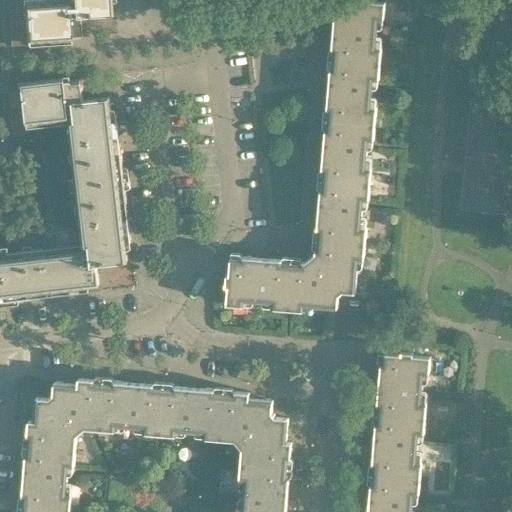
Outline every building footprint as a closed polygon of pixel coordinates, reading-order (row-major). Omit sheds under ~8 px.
[(64,0),(24,3),(23,0),(8,0),(12,46),(48,44),(48,38),(78,36),(77,15),(71,16),(71,4),(66,4),(65,0),(64,0)] [(70,0),(71,4),(71,16),(77,15),(109,13),(107,0),(70,0)] [(336,0),(332,59),(380,63),(381,46),(376,46),(377,29),(378,18),(383,19),(385,2),(367,1),(367,0),(336,0)] [(380,63),(332,59),(327,119),(375,123),(376,108),(370,107),(372,92),(373,80),(378,80),(380,63)] [(8,87),(14,136),(29,134),(28,127),(50,125),(49,120),(69,117),(68,109),(73,108),(84,107),(83,99),(81,79),(8,87)] [(116,157),(114,137),(109,97),(83,99),(84,107),(73,108),(77,141),(71,142),(74,171),(123,166),(122,156),(116,157)] [(375,123),(327,119),(322,179),(370,183),(371,168),(365,168),(367,145),(368,140),(373,141),(375,123)] [(127,199),(125,179),(123,166),(74,171),(81,225),(86,224),(90,253),(95,252),(96,264),(128,260),(126,240),(131,240),(128,217),(123,218),(121,200),(127,199)] [(370,183),(322,179),(317,239),(365,243),(366,228),(360,228),(362,204),(363,200),(368,201),(370,183)] [(382,213),(381,224),(390,225),(391,214),(382,213)] [(51,223),(40,224),(41,233),(52,232),(51,223)] [(365,243),(317,239),(316,253),(311,257),(310,256),(311,258),(306,262),(292,260),(288,309),(292,309),(305,310),(305,304),(337,307),(338,294),(340,293),(341,294),(342,293),(341,292),(342,291),(355,292),(358,258),(364,259),(365,243)] [(48,291),(44,254),(43,248),(0,252),(0,302),(29,299),(28,293),(48,291)] [(99,285),(96,264),(95,252),(90,253),(85,253),(84,249),(44,254),(48,291),(99,285)] [(227,275),(226,286),(229,286),(227,304),(243,305),(244,299),(271,301),(271,307),(288,309),(292,260),(231,255),(229,275),(227,275)] [(349,298),(348,308),(358,309),(359,299),(349,298)] [(401,354),(382,353),(377,414),(425,418),(427,400),(421,400),(421,395),(423,372),(429,373),(430,357),(413,355),(413,353),(406,352),(402,352),(401,354)] [(78,384),(55,382),(54,394),(52,396),(51,395),(50,395),(51,396),(49,398),(37,397),(35,421),(29,420),(27,445),(75,449),(76,435),(85,427),(89,427),(91,427),(98,428),(102,380),(79,378),(78,384)] [(163,385),(102,380),(98,428),(115,429),(116,424),(129,425),(143,426),(143,432),(158,433),(159,433),(163,385)] [(224,390),(163,385),(159,433),(161,433),(163,433),(178,435),(178,429),(206,431),(205,437),(220,438),(224,390)] [(249,392),(224,390),(220,438),(222,438),(224,438),(227,439),(235,439),(243,448),(241,463),(290,467),(292,442),(286,441),(288,418),(275,417),(274,415),(275,414),(275,413),(273,414),(272,412),(273,400),(249,398),(249,392)] [(425,418),(377,414),(372,473),(420,478),(422,462),(416,461),(418,439),(418,434),(424,434),(425,418)] [(75,449),(27,445),(22,506),(70,509),(72,494),(66,493),(67,483),(67,475),(68,471),(68,466),(74,466),(75,449)] [(286,511),(290,467),(241,463),(240,478),(246,479),(244,500),(244,507),(243,511),(237,511),(286,511)] [(420,478),(372,473),(368,511),(411,511),(413,499),(413,494),(419,495),(420,478)]
